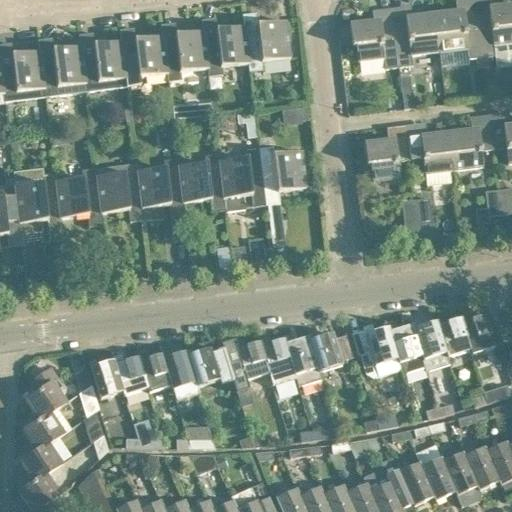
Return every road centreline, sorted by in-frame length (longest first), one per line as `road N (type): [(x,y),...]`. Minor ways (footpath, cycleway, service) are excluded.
road 1 (unclassified): [(9,337),(349,292)]
road 2 (residential): [(349,292),(314,0)]
road 3 (unclassified): [(349,292),(506,276)]
road 4 (residential): [(0,15),(143,0)]
